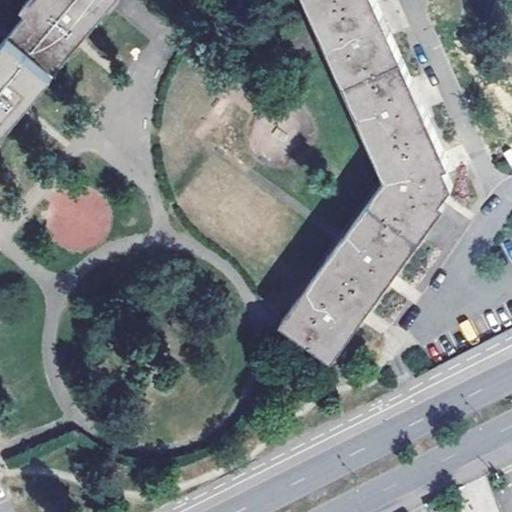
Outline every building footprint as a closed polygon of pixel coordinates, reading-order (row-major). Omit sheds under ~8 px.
[(0,129),(52,68),(109,0),(47,0),(47,1),(35,14),(30,10),(10,33),(0,44),(0,129)] [(0,461),(1,461),(0,459),(0,136),(115,0),(109,0),(52,68),(0,129),(0,461)] [(47,0),(28,0),(24,5),(30,10),(35,14),(47,1),(47,0)] [(351,32),(336,0),(309,0),(389,178),(282,321),(289,326),(316,290),(328,299),(363,253),(350,244),(394,184),(396,181),(397,179),(397,177),(396,174),(385,148),(399,141),(387,115),(373,121),(336,39),(351,32)] [(316,290),(289,326),(333,358),(359,322),(346,312),(381,267),(393,276),(447,204),(443,201),(433,194),(441,183),(436,170),(447,165),(452,163),(435,125),(420,132),(408,106),(424,99),(387,16),(371,24),(360,0),(336,0),(351,32),(336,39),(373,121),(387,115),(399,141),(385,148),(396,174),(397,177),(397,179),(396,181),(394,184),(350,244),(363,253),(328,299),(316,290)] [(379,0),(360,0),(371,24),(387,16),(384,10),(379,0)] [(426,104),(424,99),(408,106),(420,132),(435,125),(426,104)] [(455,183),(447,165),(436,170),(441,183),(433,194),(443,201),(449,192),(455,183)] [(390,280),(393,276),(381,267),(346,312),(359,322),(364,316),(390,280)]
